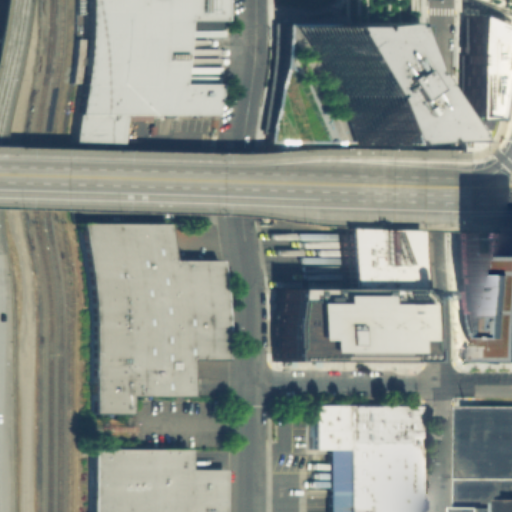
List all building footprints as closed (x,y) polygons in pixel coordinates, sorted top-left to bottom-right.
[(220,0),(220,22),(183,22),(183,87),(218,87),(218,117),(130,117),(130,146),(83,146),(82,0),(220,0)] [(460,117),(460,14),(501,30),(491,53),(479,117),(460,117)] [(272,22),(271,141),(415,142),(416,23),(272,22)] [(86,412),(84,221),(174,223),(172,261),(223,260),(221,357),(185,358),(186,395),(123,395),(124,412),(86,412)] [(341,231),(341,286),(274,287),(269,319),(269,362),(416,361),(414,231),(341,231)] [(459,232),(511,232),(511,362),(458,362),(459,232)] [(307,405),(307,452),(328,452),(328,511),(416,511),(416,405),(307,405)] [(458,479),(511,479),(511,407),(458,407),(458,479)] [(90,511),(90,455),(177,454),(177,469),(219,469),(219,511),(90,511)] [(458,506),(505,506),(505,499),(511,499),(511,479),(458,479),(458,506)] [(458,506),(458,511),(511,511),(511,499),(505,499),(505,506),(458,506)]
